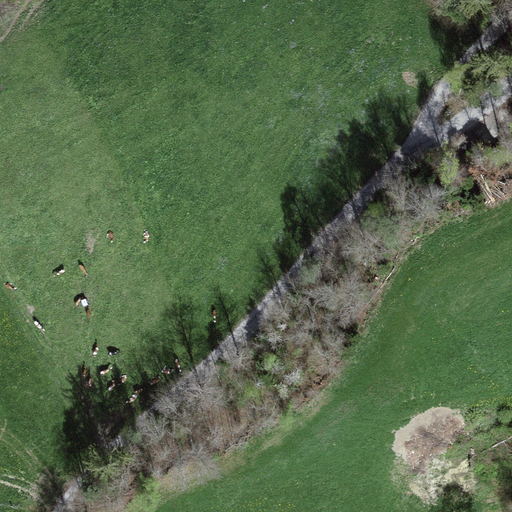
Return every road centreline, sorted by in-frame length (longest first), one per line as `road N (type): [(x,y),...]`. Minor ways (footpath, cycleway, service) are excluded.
road 1 (unclassified): [(62,511),(102,460),(411,149),(511,82)]
road 2 (track): [(411,149),(447,86),(511,9)]
